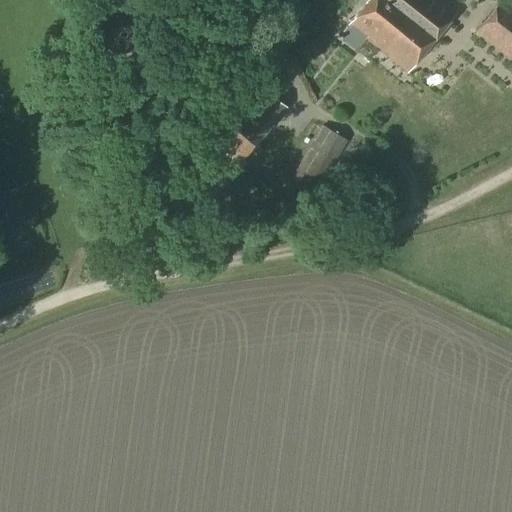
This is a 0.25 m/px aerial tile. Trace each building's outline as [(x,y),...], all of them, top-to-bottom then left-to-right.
[(407,72),(431,42),(378,0),(368,0),(348,25),(340,35),(338,35),(339,38),(341,38),(356,50),(365,38),(407,72)] [(378,0),(431,42),(455,12),(439,0),(378,0)] [(511,60),(511,5),(505,0),(499,0),(475,32),(511,60)] [(257,145),(267,133),(248,118),(238,131),(257,145)] [(315,198),(347,140),(322,125),(288,184),(315,198)] [(240,166),(255,147),(238,134),(224,153),(240,166)]
